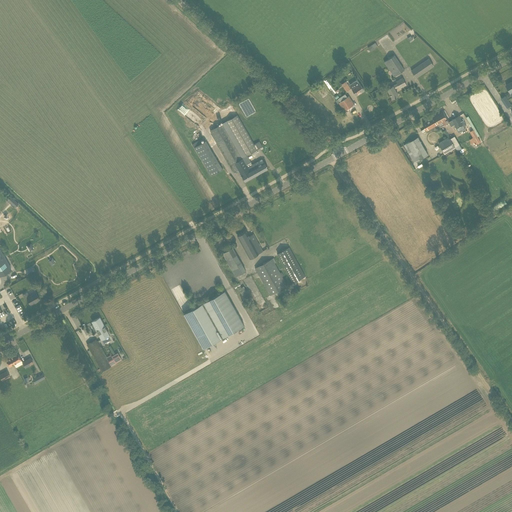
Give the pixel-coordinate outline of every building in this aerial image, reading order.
[(366,47),(369,51),(377,46),(375,42),(366,47)] [(384,62),(394,77),(404,70),(394,55),(384,62)] [(416,78),(433,66),(428,59),(411,71),(416,78)] [(397,83),(396,83),(386,89),(391,99),(398,96),(394,89),(399,86),(399,88),(406,84),(404,80),(402,77),(396,81),(397,83)] [(351,88),(353,91),(356,95),(364,90),(357,80),(349,85),(352,88),(351,88)] [(354,104),(351,100),(349,96),(347,97),(345,94),(338,98),(340,102),(339,103),(344,111),(354,104)] [(505,96),(502,98),(500,99),(506,108),(510,106),(505,96)] [(443,112),(434,117),(438,124),(440,128),(445,125),(446,125),(447,125),(448,125),(448,124),(448,123),(449,123),(449,122),(447,119),(443,112)] [(257,149),(262,147),(259,141),(254,144),(237,114),(226,121),(223,123),(210,130),(233,171),(234,172),(238,170),(243,177),(245,182),(267,169),(265,165),(263,162),(261,159),(256,162),(252,164),(251,162),(249,159),(247,155),(249,154),(250,154),(257,149)] [(459,115),(452,119),(455,124),(454,125),(458,131),(460,132),(465,129),(463,127),(461,121),(462,121),(461,120),(459,115)] [(438,124),(434,117),(423,124),(426,130),(431,128),(432,130),(436,128),(434,126),(438,124)] [(451,138),(455,147),(459,145),(455,136),(451,138)] [(404,145),(414,162),(428,154),(418,137),(404,145)] [(439,144),(445,153),(454,147),(449,138),(439,144)] [(194,147),(211,176),(223,169),(205,141),(202,143),(200,139),(192,144),(194,147)] [(237,235),(250,258),(263,251),(253,234),(249,236),(246,231),(237,235)] [(222,253),(236,276),(245,271),(232,247),(222,253)] [(293,283),(305,276),(289,247),(277,253),(293,283)] [(0,274),(11,269),(0,249),(0,274)] [(255,268),(270,295),(287,286),(282,276),(284,276),(282,272),(280,273),(275,263),(276,262),(274,258),(255,268)] [(240,286),(238,288),(242,296),(247,293),(243,286),(241,288),(240,286)] [(244,325),(224,291),(183,314),(203,348),(244,325)] [(27,292),(23,294),(25,299),(27,298),(31,305),(34,303),(34,302),(39,299),(35,292),(29,295),(27,292)] [(102,339),(104,343),(109,340),(107,336),(109,335),(105,328),(102,322),(100,317),(92,321),(94,325),(91,326),(94,332),(97,331),(98,333),(102,339)] [(96,339),(87,344),(101,371),(116,363),(122,360),(118,353),(112,356),(111,354),(106,357),(96,339)] [(21,360),(20,358),(17,353),(10,357),(14,364),(21,360)] [(6,360),(8,364),(9,366),(14,364),(10,357),(6,360)] [(22,362),(25,367),(33,363),(30,358),(22,362)] [(0,376),(2,381),(10,376),(7,371),(0,374),(0,376)] [(44,378),(42,374),(33,379),(35,383),(44,378)]
